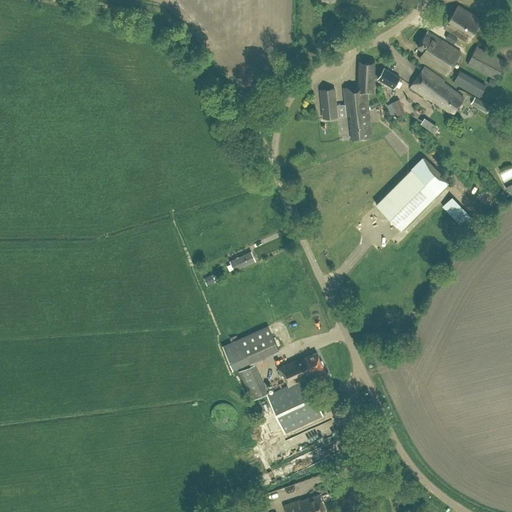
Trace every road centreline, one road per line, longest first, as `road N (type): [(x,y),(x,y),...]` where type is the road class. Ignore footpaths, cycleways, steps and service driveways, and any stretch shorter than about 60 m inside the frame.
road 1 (unclassified): [(359,367),(272,155),(292,93),(397,28),(424,0)]
road 2 (track): [(272,155),(172,32),(143,15),(81,0)]
road 3 (unclassified): [(464,511),(404,456),(359,367)]
road 4 (unclassified): [(351,511),(359,367)]
